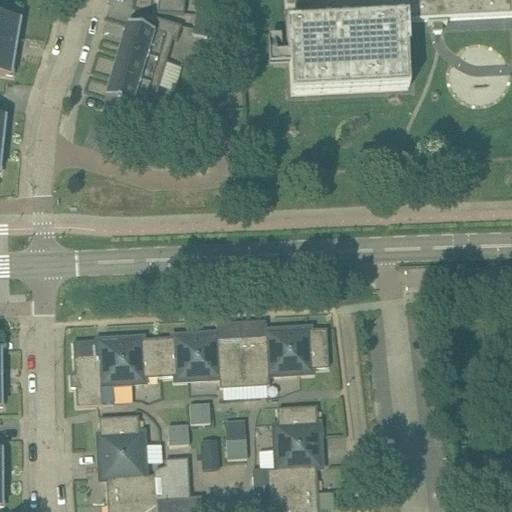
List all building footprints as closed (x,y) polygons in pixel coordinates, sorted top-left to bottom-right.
[(0,0),(0,46),(14,49),(16,37),(19,37),(21,22),(1,19),(4,1),(0,0)] [(180,0),(147,0),(158,1),(157,14),(184,16),(185,1),(181,0),(180,0)] [(292,55),(294,91),(405,86),(403,49),(408,49),(407,23),(511,17),(511,0),(286,0),(286,8),(297,7),(297,23),(285,24),(287,55),(292,55)] [(198,14),(195,31),(211,34),(214,17),(198,14)] [(119,50),(166,64),(173,42),(176,43),(181,28),(156,20),(152,33),(127,25),(119,50)] [(98,91),(121,24),(113,21),(90,88),(98,91)] [(229,31),(220,29),(218,41),(227,42),(229,31)] [(14,49),(0,46),(0,75),(12,78),(15,62),(13,62),(14,49)] [(112,75),(158,89),(166,64),(119,50),(112,75)] [(158,89),(112,75),(104,100),(129,107),(125,120),(150,128),(155,113),(151,112),(158,89)] [(170,127),(190,133),(195,115),(175,109),(170,127)] [(241,324),(244,389),(269,388),(268,378),(313,376),(313,371),(328,370),(326,331),(310,332),(310,329),(264,332),(264,323),(241,324)] [(172,340),(157,341),(160,379),(174,378),(175,384),(219,381),(220,390),(244,389),(241,324),(217,325),(218,335),(172,337),(172,340)] [(160,379),(157,341),(143,342),(143,339),(96,342),(96,343),(73,345),(74,359),(75,377),(70,377),(71,390),(75,390),(77,408),(102,407),(101,388),(145,385),(145,380),(160,379)] [(209,406),(189,407),(190,427),(210,426),(209,406)] [(267,472),(268,497),(318,494),(316,473),(324,473),(321,422),(316,423),(316,410),(278,412),(279,425),(271,426),(273,471),(267,472)] [(105,486),(106,506),(158,502),(190,500),(187,460),(164,462),(165,477),(149,478),(146,432),(139,433),(137,418),(100,421),(101,435),(95,435),(98,486),(105,486)] [(245,423),(225,424),(227,463),(247,462),(245,423)] [(168,445),(189,445),(189,426),(167,427),(168,445)] [(201,462),(218,461),(217,440),(200,441),(201,462)] [(500,466),(498,443),(478,445),(480,468),(500,466)] [(487,494),(503,492),(501,471),(484,474),(487,494)] [(94,504),(93,488),(77,489),(78,505),(94,504)] [(318,511),(318,494),(268,497),(269,511),(318,511)] [(158,511),(158,502),(106,506),(106,511),(158,511)]
